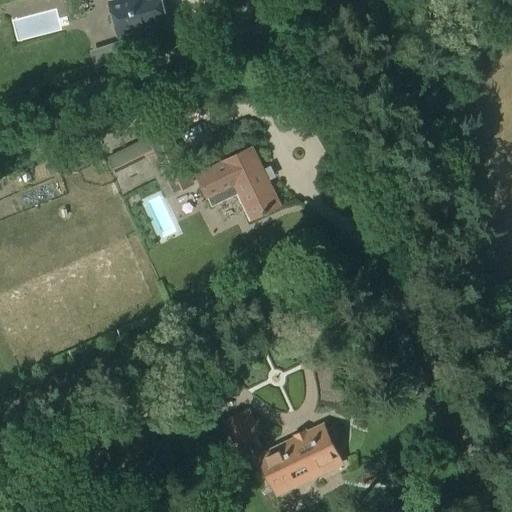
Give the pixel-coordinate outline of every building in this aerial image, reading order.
[(120,40),(170,27),(162,0),(128,0),(111,5),(120,40)] [(194,182),(168,128),(149,137),(148,135),(106,155),(114,172),(147,156),(165,196),(194,182)] [(279,204),(252,147),(197,173),(212,205),(238,193),(250,218),(279,204)] [(130,391),(143,383),(136,370),(123,378),(130,391)] [(235,447),(262,435),(248,407),(222,419),(235,447)] [(325,427),(322,422),(311,428),(312,431),(278,447),(277,444),(257,453),(271,483),(291,473),(290,471),(305,464),(310,474),(340,460),(331,440),(334,438),(335,434),(334,430),(332,428),(328,426),(325,427)] [(111,468),(151,464),(147,433),(108,437),(111,468)]
